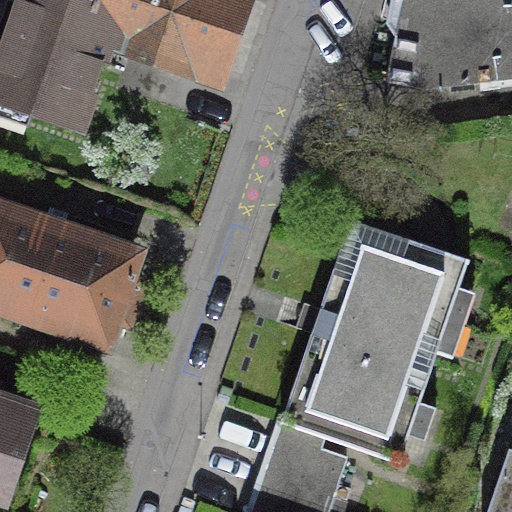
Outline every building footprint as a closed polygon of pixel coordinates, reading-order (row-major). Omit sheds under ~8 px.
[(0,98),(74,124),(105,34),(91,29),(100,0),(18,0),(0,55),(0,98)] [(100,0),(91,29),(105,34),(214,69),(237,0),(100,0)] [(511,0),(403,0),(387,84),(461,102),(511,95),(511,0)] [(139,250),(0,200),(0,304),(106,343),(139,250)] [(468,261),(350,220),(282,421),(400,462),(468,261)] [(0,470),(23,404),(0,396),(0,470)] [(278,433),(250,511),(342,511),(351,489),(337,484),(347,456),(278,433)] [(511,511),(511,449),(509,448),(487,511),(511,511)]
